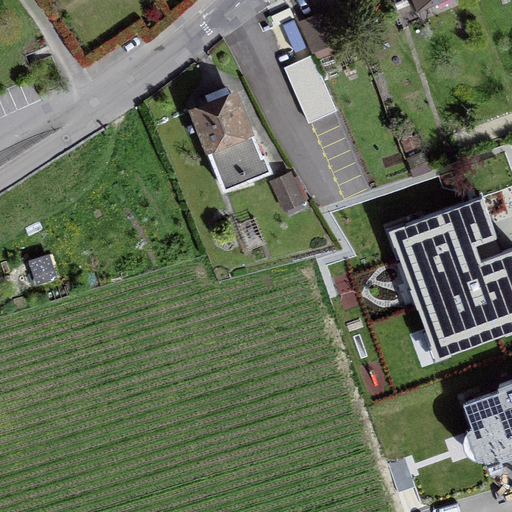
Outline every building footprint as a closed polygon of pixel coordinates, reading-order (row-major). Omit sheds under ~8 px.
[(329,9),(301,21),(314,50),(341,38),(329,9)] [(312,54),(284,66),(309,121),(336,109),(312,54)] [(233,94),(229,95),(226,87),(213,92),(216,100),(195,109),(225,187),(270,169),(264,154),(261,155),(252,133),(249,134),(233,94)] [(423,152),(408,158),(415,174),(430,169),(423,152)] [(303,201),(289,172),(272,180),(285,209),(303,201)] [(427,214),(391,226),(410,283),(505,250),(485,193),(450,206),(446,193),(423,201),(427,214)] [(511,451),(511,378),(499,384),(500,389),(466,401),(476,429),(470,434),(469,443),(475,450),(484,451),(487,460),(511,451)]
